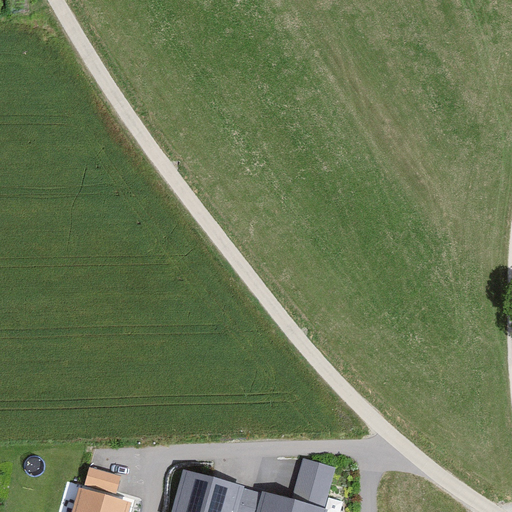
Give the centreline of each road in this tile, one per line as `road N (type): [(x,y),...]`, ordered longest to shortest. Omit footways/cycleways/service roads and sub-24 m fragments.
road 1 (unclassified): [(58,0),(133,121),(221,236),(316,352),(417,453)]
road 2 (residential): [(417,453),(152,458),(144,511)]
